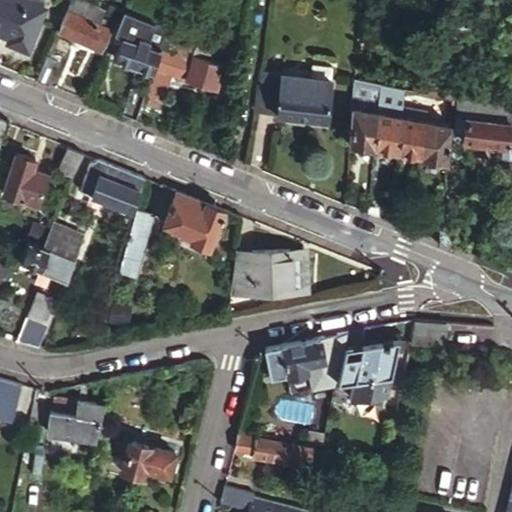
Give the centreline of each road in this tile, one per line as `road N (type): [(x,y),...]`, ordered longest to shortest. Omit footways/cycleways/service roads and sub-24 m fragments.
road 1 (unclassified): [(0,89),(495,291)]
road 2 (residential): [(227,335),(495,291)]
road 3 (residential): [(0,357),(50,372),(227,335)]
road 4 (unclassified): [(193,511),(228,370),(227,335)]
